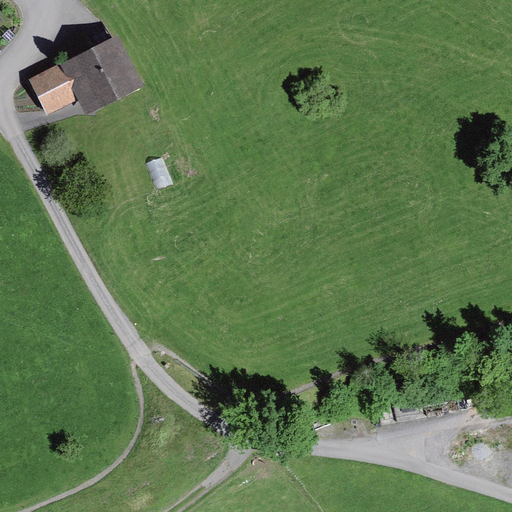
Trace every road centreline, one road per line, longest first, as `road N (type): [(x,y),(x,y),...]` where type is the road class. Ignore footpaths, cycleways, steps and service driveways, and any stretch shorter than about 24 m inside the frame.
road 1 (track): [(265,441),(190,406),(139,352),(0,110)]
road 2 (track): [(265,441),(396,461),(511,496)]
road 3 (track): [(311,447),(511,406)]
